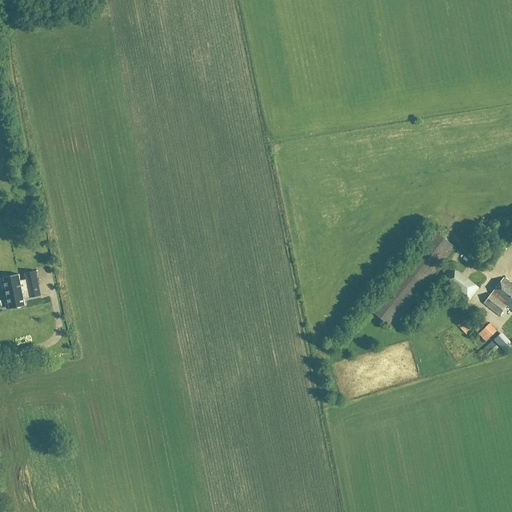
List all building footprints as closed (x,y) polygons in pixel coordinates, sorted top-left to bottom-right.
[(369,310),(392,328),(455,248),(433,230),(369,310)] [(439,283),(443,286),(445,284),(449,287),(448,290),(467,304),(479,288),(451,266),(439,283)] [(23,296),(28,295),(29,298),(41,296),(36,271),(24,273),(26,280),(20,281),(19,275),(3,278),(9,309),(25,306),(23,296)] [(511,285),(503,278),(484,303),(500,316),(507,307),(511,310),(511,285)] [(478,333),(488,323),(480,315),(470,325),(478,333)] [(461,325),(441,337),(457,365),(474,356),(462,334),(465,332),(461,325)] [(491,341),(482,351),(488,358),(498,348),(491,341)]
